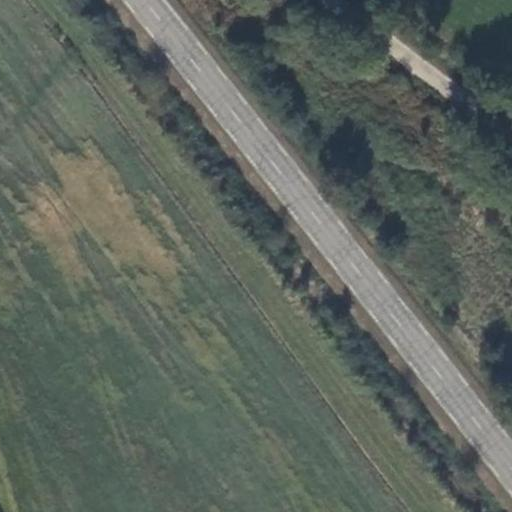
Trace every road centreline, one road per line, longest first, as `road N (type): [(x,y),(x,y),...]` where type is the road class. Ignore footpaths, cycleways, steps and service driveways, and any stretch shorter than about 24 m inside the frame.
road 1 (secondary): [(511,468),(139,0)]
road 2 (unclassified): [(511,137),(327,0)]
